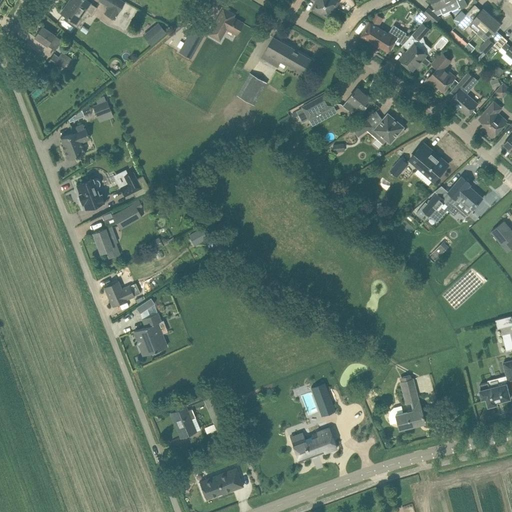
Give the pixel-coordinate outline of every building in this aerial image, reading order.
[(90,2),(86,0),(71,0),(67,6),(67,5),(61,13),(71,19),(69,21),(77,27),(86,14),(91,17),(96,9),(89,4),(90,2)] [(99,0),(119,12),(125,2),(121,0),(99,0)] [(317,0),(313,8),(330,18),(340,0),(339,0),(317,0)] [(428,16),(436,23),(441,17),(438,15),(443,13),(443,14),(450,11),(444,0),(432,0),(436,9),(432,10),(429,7),(424,12),(428,16)] [(444,0),(450,11),(460,6),(461,8),(468,5),(465,0),(444,0)] [(209,34),(220,40),(226,28),(237,34),(243,23),(229,15),(231,12),(223,8),(209,34)] [(477,32),(481,28),(492,16),(483,8),(474,19),(467,13),(458,24),(465,30),(469,25),(477,32)] [(479,47),(486,53),(495,43),(489,37),(490,35),(490,36),(501,23),(492,16),(481,28),(486,31),(481,37),(485,40),(479,47)] [(150,44),(166,31),(157,21),(142,34),(150,44)] [(389,31),(388,33),(370,21),(361,36),(374,43),(375,42),(389,51),(395,41),(399,44),(406,33),(394,25),(390,31),(389,31)] [(413,34),(405,42),(411,47),(415,42),(418,39),(420,40),(424,36),(430,29),(425,24),(423,22),(413,34)] [(35,36),(55,50),(62,40),(42,26),(35,36)] [(179,51),(191,58),(201,41),(188,34),(179,51)] [(502,47),(511,55),(511,44),(511,46),(506,42),(508,40),(502,35),(496,43),(494,44),(500,49),(502,47)] [(262,57),(278,66),(281,61),(286,64),(287,62),(306,73),(313,60),(295,49),(274,36),(262,57)] [(407,51),(400,59),(413,70),(416,66),(417,67),(421,63),(420,62),(421,60),(427,66),(431,62),(425,56),(427,53),(415,42),(411,47),(407,51)] [(437,68),(427,79),(432,83),(434,82),(444,91),(456,77),(445,68),(451,60),(442,52),(432,63),(437,68)] [(48,62),(64,74),(70,65),(54,53),(48,62)] [(459,82),(465,88),(474,77),(468,72),(459,82)] [(238,95),(255,105),(268,83),(251,73),(238,95)] [(503,83),(496,91),(501,95),(505,95),(510,89),(503,83)] [(343,106),(348,110),(349,109),(359,117),(364,111),(363,110),(372,99),(358,87),(343,106)] [(451,100),(468,114),(478,103),(461,89),(458,92),(451,100)] [(335,105),(327,91),(302,105),(309,119),(335,105)] [(98,105),(94,106),(97,115),(105,112),(106,117),(112,115),(107,101),(106,102),(104,96),(103,96),(96,99),(97,101),(98,105)] [(479,119),(484,123),(482,125),(486,128),(485,129),(493,136),(507,121),(497,112),(501,108),(494,102),(486,111),(479,119)] [(359,137),(368,129),(378,138),(381,134),(391,142),(398,134),(398,135),(405,131),(403,128),(404,126),(388,113),(377,126),(374,124),(372,125),(367,117),(359,123),(352,128),(359,137)] [(62,145),(68,159),(85,152),(80,141),(89,138),(86,128),(85,128),(83,123),(71,128),(71,127),(71,128),(73,133),(61,137),(64,145),(62,145)] [(418,151),(410,159),(419,167),(415,172),(429,183),(429,184),(433,179),(434,180),(442,171),(446,166),(432,154),(434,151),(424,143),(418,151)] [(391,171),(398,176),(409,163),(402,158),(391,171)] [(137,178),(133,170),(124,175),(128,183),(120,187),(125,196),(131,193),(133,198),(150,190),(143,175),(137,178)] [(449,192),(443,198),(437,193),(428,204),(436,211),(435,211),(441,216),(453,203),(467,216),(473,209),(483,198),(469,185),(470,184),(462,176),(456,184),(449,192)] [(95,178),(93,179),(93,178),(76,184),(79,193),(78,193),(84,209),(105,201),(102,192),(98,193),(96,188),(99,187),(100,185),(100,182),(99,180),(98,179),(95,178)] [(427,212),(431,216),(435,211),(436,211),(428,204),(426,202),(423,205),(421,208),(422,209),(423,210),(427,212)] [(138,209),(134,203),(114,216),(119,225),(140,211),(138,209)] [(421,208),(417,213),(422,217),(427,212),(423,210),(422,209),(421,208)] [(511,247),(511,238),(511,237),(511,229),(504,220),(491,231),(508,251),(511,247)] [(109,257),(120,253),(113,234),(115,233),(112,226),(105,228),(94,232),(101,252),(107,250),(109,257)] [(203,228),(190,235),(195,244),(208,237),(203,228)] [(443,240),(430,255),(436,260),(449,245),(443,240)] [(254,271),(248,280),(285,305),(291,295),(254,271)] [(104,286),(113,306),(126,300),(126,299),(140,293),(136,282),(122,289),(118,280),(104,286)] [(150,298),(136,307),(140,313),(140,312),(154,304),(154,303),(150,298)] [(139,344),(143,355),(152,352),(152,354),(159,351),(158,349),(167,346),(157,322),(161,321),(158,312),(142,318),(145,327),(134,331),(137,339),(139,344)] [(186,368),(180,352),(163,359),(166,366),(160,369),(162,373),(155,376),(163,396),(178,389),(172,374),(186,368)] [(511,359),(503,361),(506,377),(507,381),(511,379),(511,359)] [(289,386),(292,397),(310,392),(305,374),(281,381),(283,388),(289,386)] [(425,423),(413,378),(412,378),(411,375),(399,378),(400,381),(405,404),(412,402),(414,409),(395,414),(399,429),(425,423)] [(502,384),(490,387),(489,382),(480,384),(481,389),(480,389),(483,398),(487,397),(489,405),(498,403),(497,401),(511,397),(507,383),(508,382),(507,381),(506,377),(500,379),(502,384)] [(334,410),(324,383),(312,387),(322,415),(334,410)] [(204,399),(216,429),(226,425),(228,424),(217,394),(204,399)] [(171,413),(176,425),(179,424),(180,427),(179,428),(182,436),(196,430),(191,419),(195,418),(191,409),(188,411),(186,407),(180,409),(171,413)] [(317,432),(292,442),(299,461),(324,451),(325,453),(337,448),(329,426),(317,431),(317,432)] [(236,467),(199,481),(206,499),(222,493),(222,494),(243,486),(236,467)]
